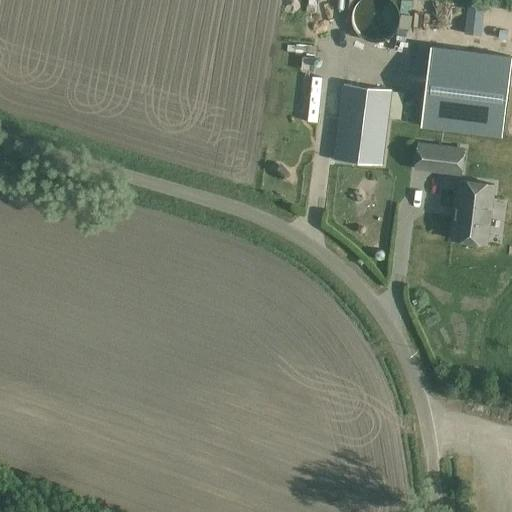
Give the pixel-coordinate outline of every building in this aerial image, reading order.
[(323,0),(308,0),(312,19),(326,17),(323,0)] [(398,25),(400,18),(399,11),(395,4),(391,0),(360,0),(356,4),(353,11),(352,18),(353,25),(356,32),(362,37),(368,41),(376,42),(383,41),(390,37),(395,32),(398,25)] [(431,41),(423,102),(421,126),(501,136),(511,51),(431,41)] [(339,125),(337,140),(335,159),(383,164),(390,87),(349,83),(343,82),(339,125)] [(420,142),(416,169),(462,174),(465,148),(420,142)] [(460,180),(453,239),(488,243),(495,184),(460,180)]
